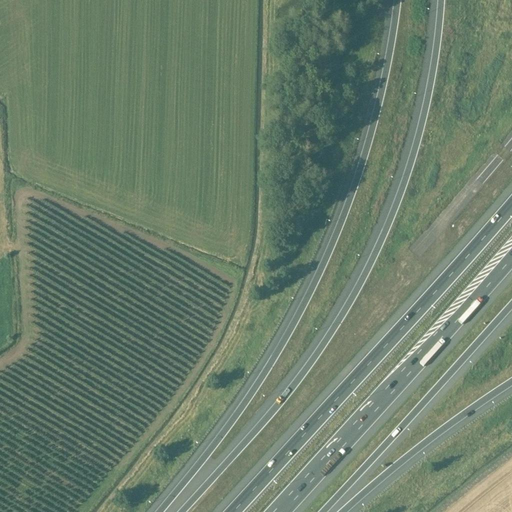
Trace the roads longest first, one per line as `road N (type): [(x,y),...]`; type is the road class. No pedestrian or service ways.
road 1 (motorway): [(439,0),(417,140),(370,261),(313,358),(182,511)]
road 2 (motorway): [(396,0),(364,156),(320,269),(247,398),(160,511)]
road 3 (motorway): [(511,207),(233,511)]
road 4 (motorway): [(280,511),(511,257)]
road 5 (motorway): [(325,511),(511,306)]
road 6 (motorway): [(342,511),(511,382)]
